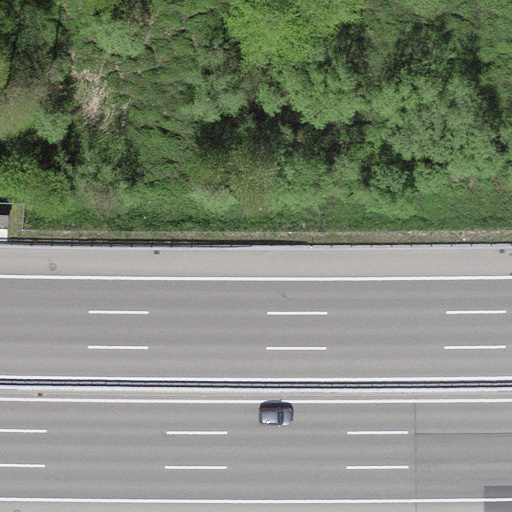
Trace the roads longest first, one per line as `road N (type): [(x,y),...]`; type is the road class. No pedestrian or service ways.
road 1 (motorway): [(0,448),(511,448)]
road 2 (motorway): [(511,326),(0,326)]
